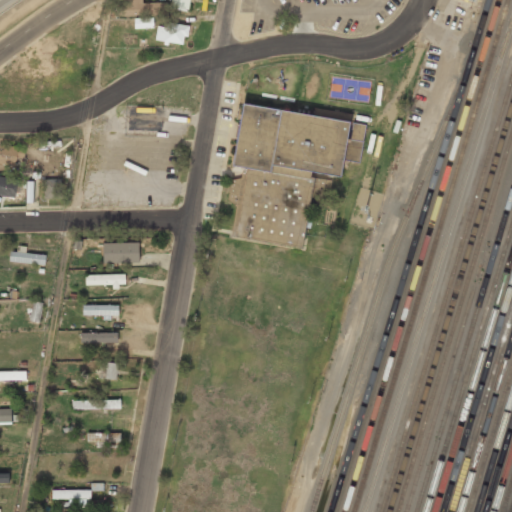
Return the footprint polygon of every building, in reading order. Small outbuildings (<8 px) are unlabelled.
[(118,0),(119,16),(167,13),(166,2),(141,3),(141,0),(118,0)] [(170,0),(170,6),(188,9),(189,0),(170,0)] [(133,18),(134,28),(153,27),(152,17),(133,18)] [(167,21),(166,27),(157,26),(155,39),(164,41),(163,45),(167,45),(168,42),(182,45),(184,36),(188,37),(190,25),(167,21)] [(244,103),(232,165),(242,167),(270,172),(272,164),(312,171),(340,177),(343,159),(358,162),(365,125),(244,103)] [(0,143),(0,163),(15,166),(16,158),(24,159),(26,148),(0,143)] [(242,167),(240,178),(230,180),(228,200),(235,205),(229,236),(302,248),(309,207),(329,211),(335,181),(311,177),(312,171),(272,164),(270,172),(242,167)] [(0,176),(0,195),(14,198),(15,192),(19,193),(21,180),(0,176)] [(43,179),(44,198),(62,198),(61,178),(43,179)] [(73,240),(72,248),(80,249),(81,240),(73,240)] [(102,243),(102,263),(138,262),(138,242),(102,243)] [(9,251),(8,261),(45,265),(46,255),(9,251)] [(85,275),(85,285),(112,284),(112,289),(118,289),(118,284),(125,284),(124,274),(85,275)] [(9,290),(8,298),(16,298),(17,291),(9,290)] [(32,301),(29,320),(39,322),(42,303),(32,301)] [(82,305),(82,315),(102,315),(102,320),(110,320),(110,315),(118,315),(118,305),(82,305)] [(80,333),(80,342),(117,342),(117,332),(80,333)] [(100,362),(98,378),(116,380),(118,364),(100,362)] [(0,371),(0,380),(26,380),(25,371),(0,371)] [(71,400),(72,409),(120,408),(120,399),(71,400)] [(0,408),(0,424),(11,424),(11,408),(0,408)] [(86,433),(86,441),(95,441),(95,447),(116,447),(116,441),(120,441),(120,432),(86,433)] [(0,473),(0,482),(8,482),(8,473),(0,473)] [(90,491),(103,491),(103,483),(91,483),(90,491)] [(51,490),(51,498),(68,498),(68,507),(86,507),(86,499),(90,499),(90,490),(51,490)]
